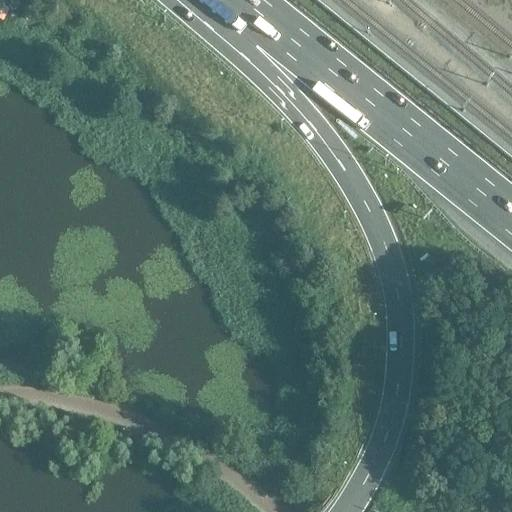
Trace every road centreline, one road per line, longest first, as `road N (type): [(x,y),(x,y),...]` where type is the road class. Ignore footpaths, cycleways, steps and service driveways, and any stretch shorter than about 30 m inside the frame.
road 1 (motorway): [(250,6),(294,108),(345,172),(390,251),(400,294),(400,390),(379,453),(346,511)]
road 2 (motorway): [(250,6),(511,217)]
